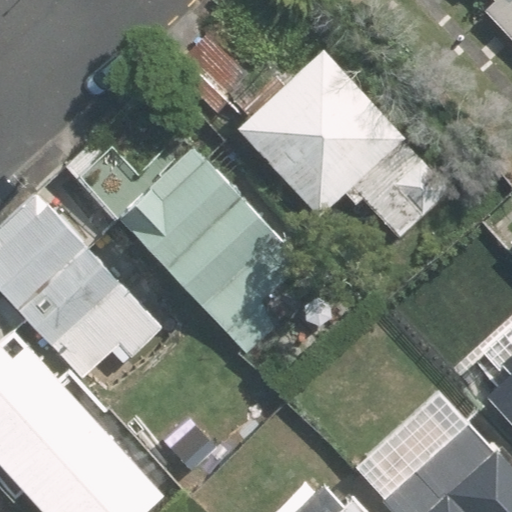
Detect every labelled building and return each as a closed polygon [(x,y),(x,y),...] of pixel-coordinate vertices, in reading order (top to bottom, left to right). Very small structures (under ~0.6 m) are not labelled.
[(511,6),(511,0),(486,0),(502,16),(511,6)] [(511,6),(502,16),(511,27),(511,6)] [(222,114),(256,82),(211,33),(176,66),(222,114)] [(450,179),(323,45),(239,123),(322,211),(352,183),(396,230),(450,179)] [(266,296),(305,258),(186,134),(144,174),(107,135),(74,167),(247,346),(282,312),(266,296)] [(0,226),(0,285),(80,373),(148,312),(38,192),(0,226)] [(0,459),(45,511),(141,511),(159,497),(22,338),(9,349),(0,338),(0,459)] [(511,376),(492,395),(511,416),(511,362),(509,365),(511,368),(511,376)] [(381,498),(393,511),(511,511),(511,467),(468,419),(381,498)] [(328,511),(368,511),(350,492),(328,511)]
